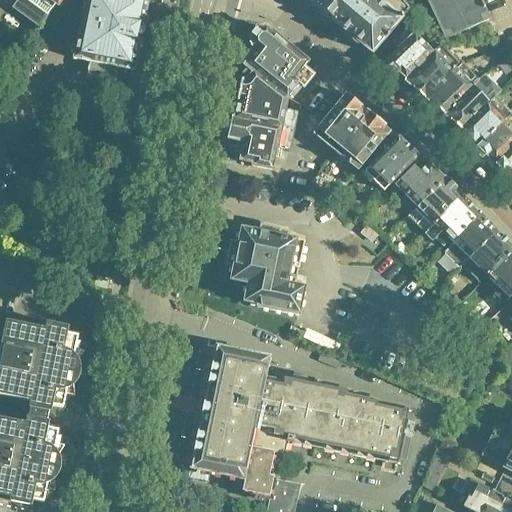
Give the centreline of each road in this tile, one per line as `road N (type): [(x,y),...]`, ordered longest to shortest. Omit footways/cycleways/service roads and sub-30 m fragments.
road 1 (residential): [(92,511),(199,4)]
road 2 (residential): [(199,4),(277,16),(511,220)]
